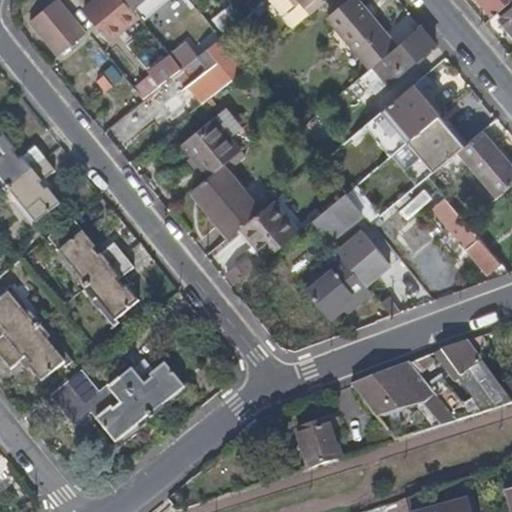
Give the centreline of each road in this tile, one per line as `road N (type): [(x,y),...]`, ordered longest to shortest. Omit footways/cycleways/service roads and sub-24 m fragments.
road 1 (residential): [(276,382),(0,42)]
road 2 (residential): [(276,382),(511,294)]
road 3 (residential): [(117,511),(276,382)]
road 4 (residential): [(511,100),(431,0)]
